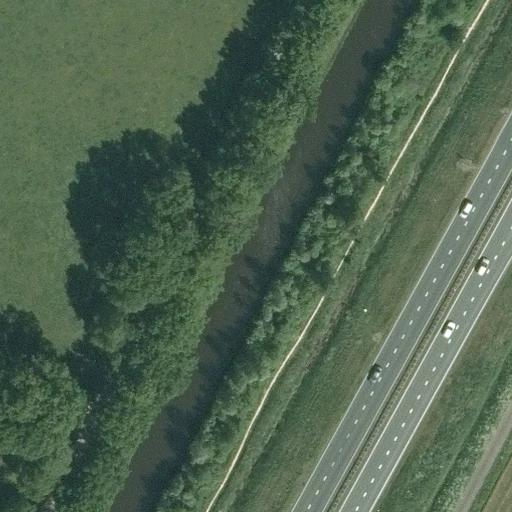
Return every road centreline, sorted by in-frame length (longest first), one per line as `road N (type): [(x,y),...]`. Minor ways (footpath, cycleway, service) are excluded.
road 1 (unclassified): [(45,511),(305,0)]
road 2 (trunk): [(511,153),(314,511)]
road 3 (trunk): [(346,511),(503,227)]
